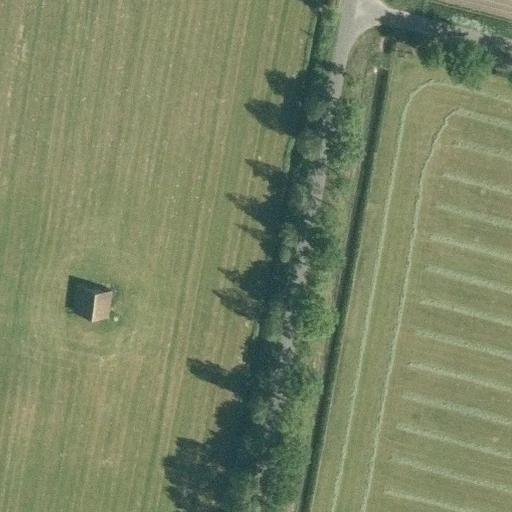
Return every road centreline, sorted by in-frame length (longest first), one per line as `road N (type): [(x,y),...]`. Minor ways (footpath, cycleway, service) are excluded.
road 1 (unclassified): [(349,7),(256,511)]
road 2 (unclassified): [(511,47),(349,7)]
